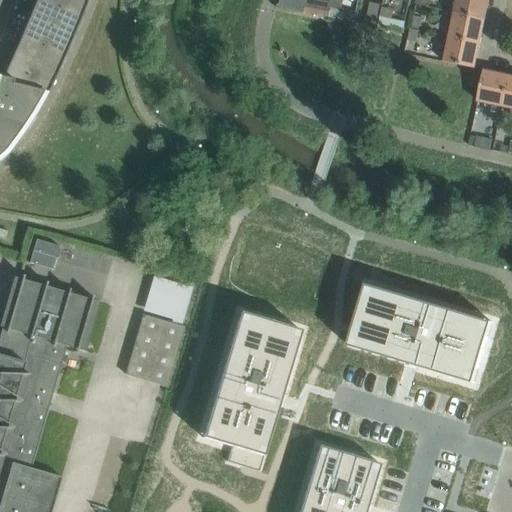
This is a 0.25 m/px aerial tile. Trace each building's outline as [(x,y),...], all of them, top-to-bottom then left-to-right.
[(82,7),(85,0),(37,0),(37,1),(78,17),(82,7)] [(307,0),(279,0),(277,7),(305,12),(307,2),(307,0)] [(484,20),(488,0),(457,0),(454,13),(484,20)] [(70,37),(78,17),(37,1),(29,20),(70,37)] [(330,7),(307,2),(305,12),(328,16),(330,7)] [(366,22),(377,25),(381,6),(370,3),(366,22)] [(331,8),(329,18),(354,23),(356,13),(331,8)] [(422,13),(414,12),(410,27),(418,29),(422,13)] [(479,44),(484,20),(454,13),(449,37),(479,44)] [(403,33),(405,21),(380,16),(377,28),(403,33)] [(66,47),(70,37),(29,20),(21,39),(61,57),(66,47)] [(419,31),(410,30),(407,41),(417,43),(419,31)] [(474,68),(479,44),(449,37),(444,62),(474,68)] [(53,77),(61,57),(21,39),(12,58),(53,77)] [(0,158),(4,155),(21,132),(34,112),(44,93),(53,77),(12,58),(6,71),(0,75),(0,158)] [(501,108),(508,77),(484,72),(478,103),(501,108)] [(511,109),(511,78),(508,77),(501,108),(511,109)] [(492,140),(476,136),(471,135),(469,145),(490,150),(492,140)] [(0,236),(7,238),(9,232),(0,229),(0,236)] [(31,469),(50,408),(68,347),(86,353),(101,303),(17,279),(15,278),(0,327),(3,328),(0,339),(0,511),(51,511),(62,478),(31,469)] [(362,300),(349,347),(405,364),(417,367),(465,382),(469,367),(479,369),(488,338),(479,335),(483,320),(376,288),(372,303),(362,300)] [(166,388),(183,329),(143,317),(125,376),(166,388)] [(237,322),(205,430),(220,434),(217,443),(231,448),(227,463),(258,473),(275,417),(276,414),(282,396),(298,341),(283,336),(286,327),(254,318),(252,327),(237,322)] [(316,454),(299,511),(365,511),(367,506),(378,472),(363,468),(365,461),(333,451),(331,458),(318,454),(317,454),(316,454)]
